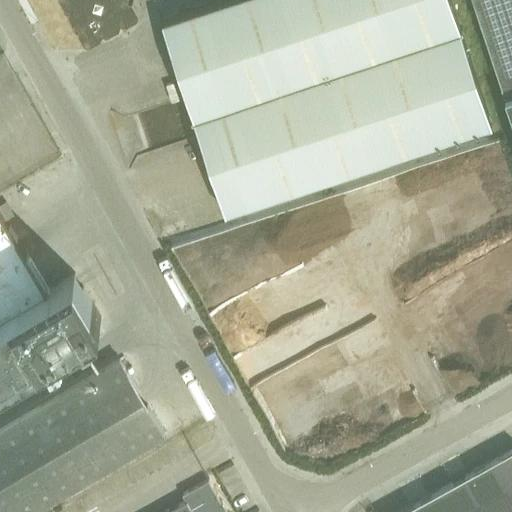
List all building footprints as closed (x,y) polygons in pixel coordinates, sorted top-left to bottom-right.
[(61,0),(65,7),(70,8),(68,13),(75,25),(80,26),(78,31),(85,43),(90,45),(102,38),(103,33),(108,35),(120,28),(122,23),(127,25),(138,18),(140,13),(133,1),(129,0),(61,0)] [(225,0),(164,20),(226,211),(493,123),(452,0),(225,0)] [(511,0),(474,0),(511,114),(511,0)] [(48,288),(0,207),(0,396),(83,348),(74,332),(102,316),(76,272),(48,288)] [(0,511),(30,511),(165,432),(120,356),(0,428),(0,511)] [(511,511),(511,448),(396,511),(511,511)] [(187,499),(164,511),(228,511),(210,478),(183,493),(187,499)]
